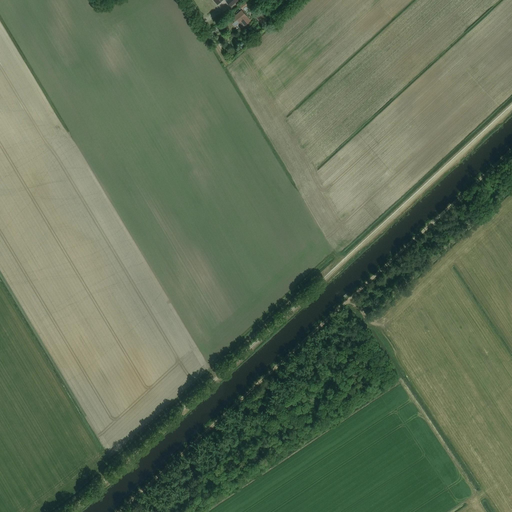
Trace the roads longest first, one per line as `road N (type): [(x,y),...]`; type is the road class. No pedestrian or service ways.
road 1 (track): [(511,110),(72,511)]
road 2 (track): [(116,511),(511,147)]
